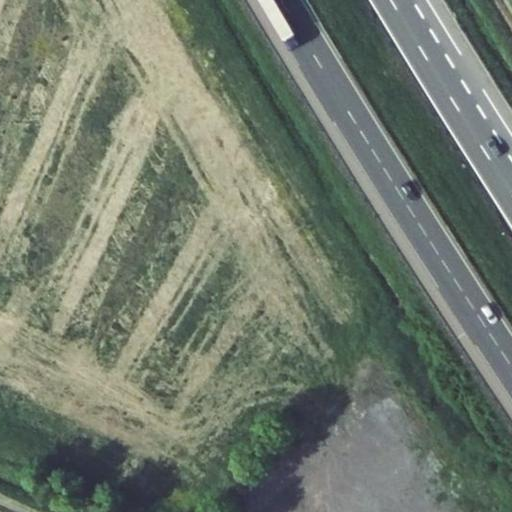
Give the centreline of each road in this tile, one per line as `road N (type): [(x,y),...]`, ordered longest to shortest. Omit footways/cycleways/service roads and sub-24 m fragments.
road 1 (motorway): [(280,0),(511,367)]
road 2 (motorway): [(511,192),(391,0)]
